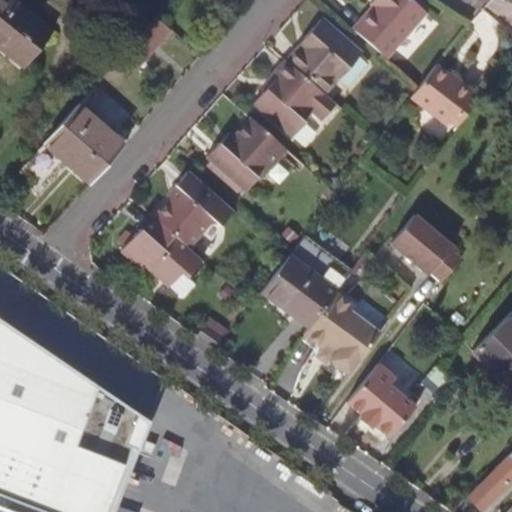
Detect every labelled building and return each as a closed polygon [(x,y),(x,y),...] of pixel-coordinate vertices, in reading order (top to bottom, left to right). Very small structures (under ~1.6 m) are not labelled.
[(10,0),(0,0),(0,47),(25,67),(52,32),(10,0)] [(374,0),(352,27),(385,55),(423,9),(411,0),(374,0)] [(166,25),(156,17),(128,49),(137,57),(166,25)] [(286,60),(323,92),(334,80),(335,81),(360,53),(319,18),(303,36),(307,40),(300,49),(297,47),(286,60)] [(286,60),(285,59),(266,81),(269,84),(253,102),(292,135),(304,120),(302,119),(309,110),(320,119),(334,102),(323,92),(286,60)] [(422,87),(413,98),(449,127),(453,122),(471,98),(476,92),(462,81),(460,83),(439,65),(422,87)] [(458,127),(477,103),(471,98),(453,122),(458,127)] [(90,183),(122,146),(77,106),(44,143),(90,183)] [(284,148),(249,118),(222,149),(217,145),(204,159),(244,193),(255,179),(256,181),(284,148)] [(153,220),(187,250),(209,224),(213,224),(217,224),(220,227),(232,214),(186,173),(174,187),(179,191),(153,220)] [(452,246),(415,215),(391,243),(428,274),(430,272),(442,282),(461,258),(450,249),(452,246)] [(153,220),(149,216),(137,230),(140,232),(121,253),(137,266),(140,264),(143,263),(151,270),(149,273),(169,288),(181,274),(187,279),(202,262),(187,250),(153,220)] [(293,250),(288,256),(335,291),(339,286),(347,275),(300,241),(293,250)] [(309,327),(335,291),(288,256),(260,291),(309,327)] [(335,291),(309,327),(304,333),(323,347),(326,343),(336,351),(330,359),(349,373),(380,331),(351,310),(354,306),(335,291)] [(511,306),(474,349),(511,384),(511,306)] [(0,511),(101,511),(125,447),(138,402),(0,315),(0,511)] [(197,336),(216,350),(224,340),(204,326),(197,336)] [(394,377),(378,363),(346,402),(361,415),(359,417),(370,427),(373,424),(388,437),(414,406),(388,384),(394,377)] [(511,451),(467,497),(478,509),(511,478),(511,451)]
